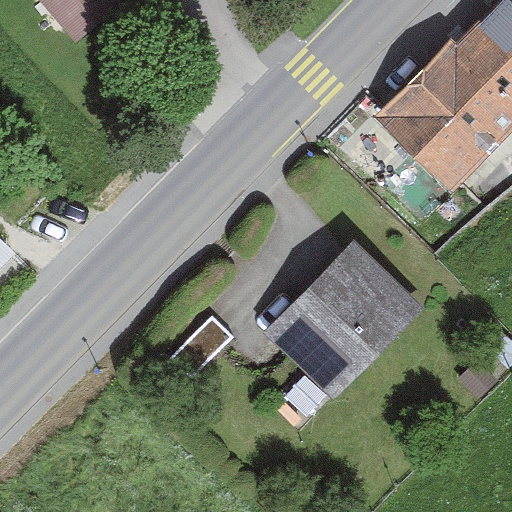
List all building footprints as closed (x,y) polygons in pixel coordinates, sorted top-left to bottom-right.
[(52,0),(72,21),(95,0),(52,0)] [(511,132),(511,0),(490,0),(363,126),(451,205),(511,132)] [(421,308),(357,245),(269,334),(333,397),(421,308)] [(0,273),(11,262),(0,252),(0,273)] [(212,315),(164,363),(186,385),(234,337),(212,315)]
